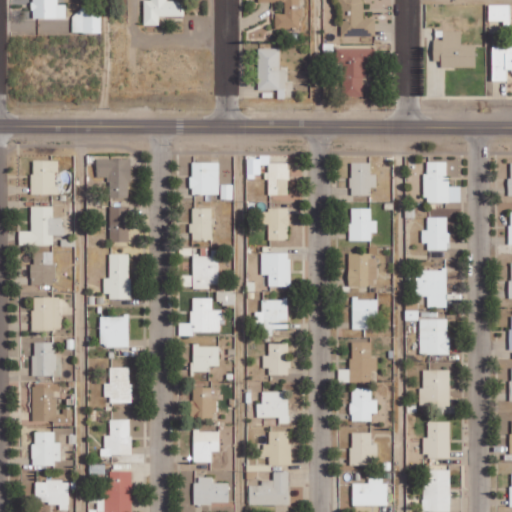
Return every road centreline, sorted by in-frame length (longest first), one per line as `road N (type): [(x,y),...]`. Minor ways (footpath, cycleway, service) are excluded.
road 1 (secondary): [(511,128),(0,125)]
road 2 (residential): [(158,511),(156,126)]
road 3 (residential): [(317,127),(319,511)]
road 4 (residential): [(478,128),(480,511)]
road 5 (residential): [(408,129),(407,0)]
road 6 (residential): [(225,126),(225,0)]
